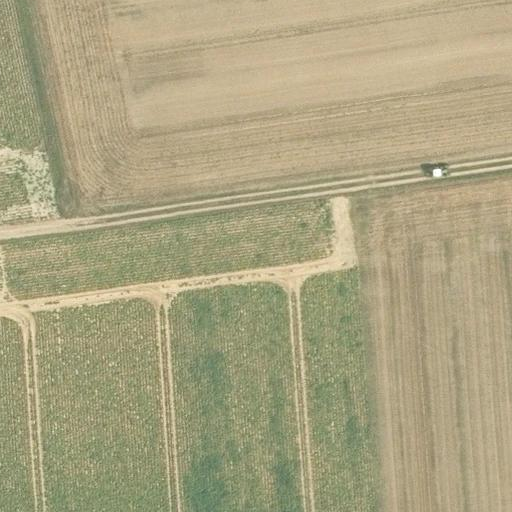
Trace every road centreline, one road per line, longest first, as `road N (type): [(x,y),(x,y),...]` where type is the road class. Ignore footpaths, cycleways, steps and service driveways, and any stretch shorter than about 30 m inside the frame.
road 1 (track): [(511,163),(0,235)]
road 2 (track): [(70,224),(22,0)]
